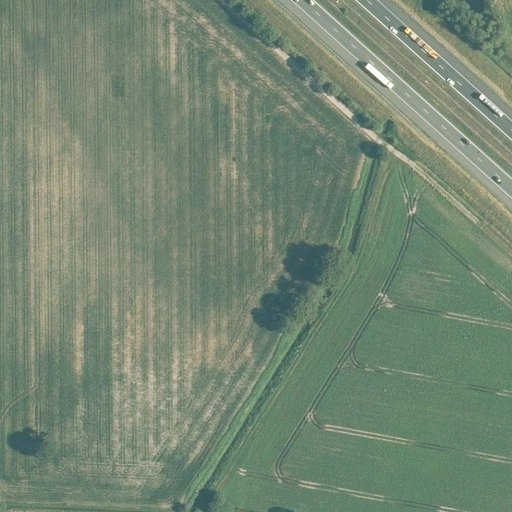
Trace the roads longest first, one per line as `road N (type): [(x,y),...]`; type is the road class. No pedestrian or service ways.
road 1 (unclassified): [(502,245),(223,0)]
road 2 (motorway): [(301,0),(511,189)]
road 3 (motorway): [(511,131),(365,0)]
